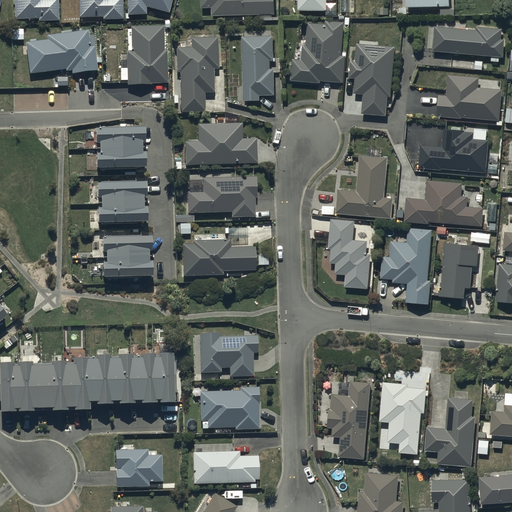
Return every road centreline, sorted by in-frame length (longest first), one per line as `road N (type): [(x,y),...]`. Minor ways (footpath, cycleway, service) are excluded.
road 1 (residential): [(164,276),(158,135),(149,116),(0,121)]
road 2 (residential): [(290,318),(511,335)]
road 3 (residential): [(310,137),(291,180),(290,318)]
road 4 (residential): [(290,318),(295,502)]
